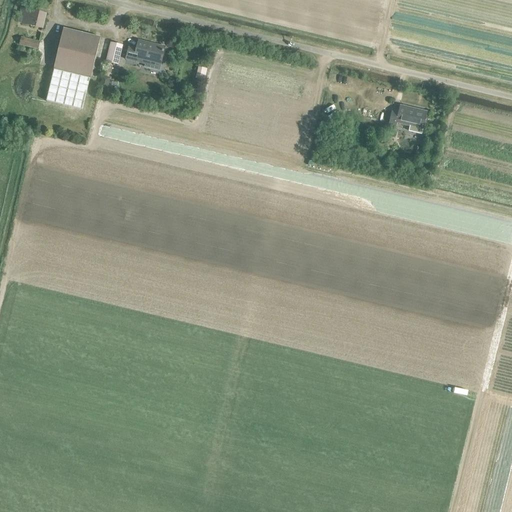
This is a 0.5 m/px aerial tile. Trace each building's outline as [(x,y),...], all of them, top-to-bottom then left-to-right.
[(22,24),(42,29),(46,14),(33,11),(32,14),(25,12),(26,10),(21,8),(19,16),(20,16),(24,17),(22,24)] [(53,68),(54,69),(90,78),(100,38),(63,29),(53,68)] [(33,41),(21,38),(20,45),(37,49),(39,42),(33,41)] [(133,61),(134,58),(160,65),(165,47),(138,41),(136,49),(129,47),(125,59),(133,61)] [(117,65),(122,46),(110,43),(106,62),(117,65)] [(54,71),(47,101),(81,110),(89,79),(54,71)] [(107,89),(109,80),(107,78),(102,76),(100,87),(107,89)] [(422,129),(427,112),(400,106),(398,112),(392,110),(389,124),(395,126),(396,123),(410,126),(409,131),(421,134),(422,129)]
